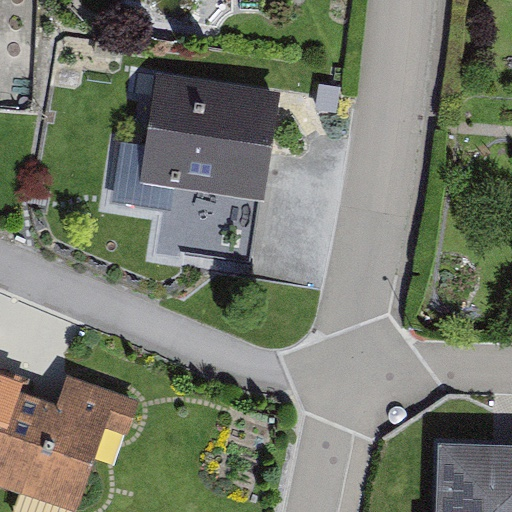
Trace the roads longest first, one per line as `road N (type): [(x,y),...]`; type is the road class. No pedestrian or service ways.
road 1 (residential): [(345,375),(386,160),(404,0)]
road 2 (residential): [(0,262),(284,381),(345,375)]
road 3 (residential): [(511,371),(345,375)]
road 4 (residential): [(317,511),(345,375)]
